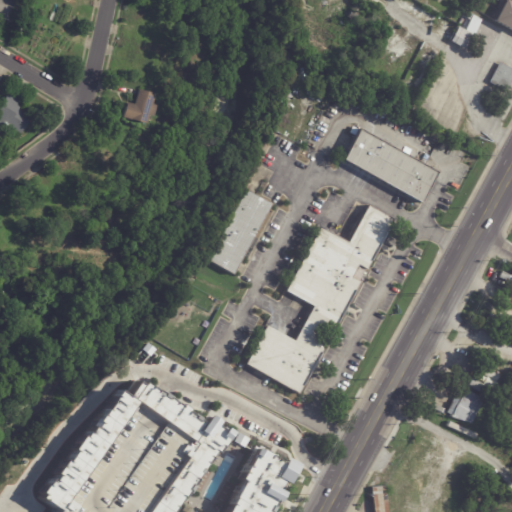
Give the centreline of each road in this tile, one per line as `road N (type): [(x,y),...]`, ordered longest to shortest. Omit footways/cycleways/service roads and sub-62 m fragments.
road 1 (primary): [(511,169),(323,511)]
road 2 (residential): [(0,185),(67,133),(109,0)]
road 3 (residential): [(384,403),(486,454),(511,480)]
